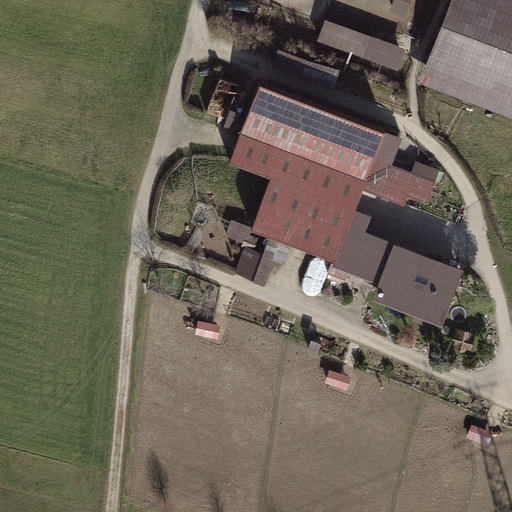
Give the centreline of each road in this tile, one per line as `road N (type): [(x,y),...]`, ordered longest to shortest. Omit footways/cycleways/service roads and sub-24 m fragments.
road 1 (track): [(191,37),(407,122),(449,159),(505,326),(509,400)]
road 2 (track): [(140,241),(511,401)]
road 3 (track): [(109,511),(140,241)]
road 4 (track): [(140,241),(202,0)]
